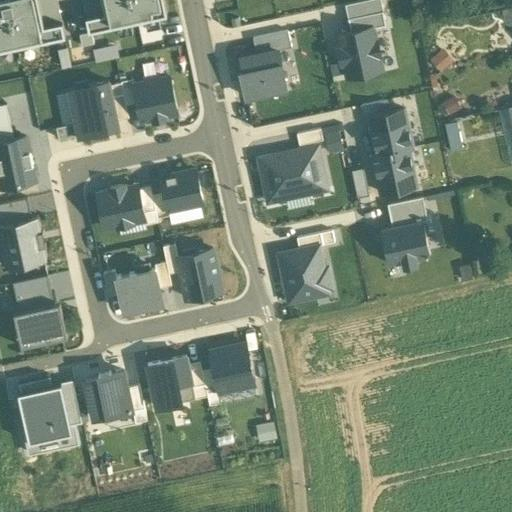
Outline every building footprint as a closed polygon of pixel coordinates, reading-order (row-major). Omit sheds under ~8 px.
[(38,0),(0,0),(0,48),(66,34),(63,20),(44,24),(38,0)] [(165,0),(106,0),(109,10),(86,15),(89,30),(168,13),(165,0)] [(358,0),(346,3),(351,29),(375,23),(376,26),(386,24),(381,0),(358,0)] [(511,5),(503,8),(506,21),(511,20),(511,5)] [(351,29),(338,32),(341,44),(337,45),(341,64),(345,63),(348,77),(385,69),(376,26),(375,23),(351,29)] [(254,37),(257,49),(278,44),(279,48),(292,45),(289,29),(254,37)] [(257,49),(239,53),(249,98),(288,90),(279,48),(278,44),(257,49)] [(442,70),(454,60),(444,47),(432,58),(442,70)] [(170,72),(133,79),(138,100),(142,122),(179,114),(170,72)] [(138,100),(133,79),(133,77),(122,79),(127,102),(138,100)] [(109,78),(69,86),(76,121),(79,133),(80,136),(120,128),(109,78)] [(445,113),(462,104),(457,95),(441,103),(445,113)] [(403,108),(370,115),(374,130),(376,130),(379,145),(377,146),(378,153),(407,146),(411,146),(403,108)] [(79,133),(76,121),(57,125),(60,137),(79,133)] [(342,128),(329,130),(332,149),(345,146),(342,128)] [(318,142),(258,155),(268,201),(328,188),(318,142)] [(407,146),(378,153),(376,153),(380,172),(378,173),(382,190),(415,183),(407,146)] [(197,167),(161,174),(165,190),(169,208),(204,200),(197,167)] [(112,189),(98,192),(105,225),(119,222),(120,224),(132,222),(132,219),(146,216),(140,187),(139,183),(125,186),(124,182),(111,185),(112,189)] [(151,185),(140,187),(146,216),(147,222),(159,220),(158,216),(153,193),(151,185)] [(165,190),(153,193),(158,216),(170,213),(169,208),(165,190)] [(388,202),(393,224),(424,218),(424,219),(428,218),(423,195),(388,202)] [(42,206),(0,214),(0,273),(54,262),(42,206)] [(393,224),(382,227),(390,262),(403,260),(404,265),(419,262),(418,256),(431,253),(424,219),(424,218),(393,224)] [(297,236),(299,246),(319,242),(334,238),(332,228),(297,236)] [(170,271),(181,269),(178,254),(175,242),(164,244),(167,260),(170,271)] [(299,246),(278,251),(289,300),(330,291),(319,242),(299,246)] [(214,246),(178,254),(181,269),(187,296),(223,289),(214,246)] [(172,283),(170,271),(167,260),(156,262),(156,266),(161,286),(172,283)] [(156,266),(117,274),(121,291),(125,309),(164,301),(161,286),(156,266)] [(109,294),(121,291),(117,274),(116,268),(104,271),(109,294)] [(14,281),(20,309),(55,301),(49,274),(14,281)] [(20,309),(15,310),(22,344),(67,334),(59,300),(55,301),(20,309)] [(247,341),(211,348),(215,365),(220,389),(256,381),(247,341)] [(188,353),(148,362),(158,405),(197,397),(189,361),(188,353)] [(189,361),(197,397),(208,394),(203,368),(201,359),(189,361)] [(220,389),(215,365),(203,368),(208,394),(210,403),(222,401),(220,389)] [(129,385),(125,369),(112,372),(112,369),(99,372),(100,375),(86,378),(95,416),(134,407),(129,385)] [(65,373),(12,385),(27,455),(80,444),(65,373)] [(140,383),(129,385),(134,407),(137,420),(148,418),(140,383)]
